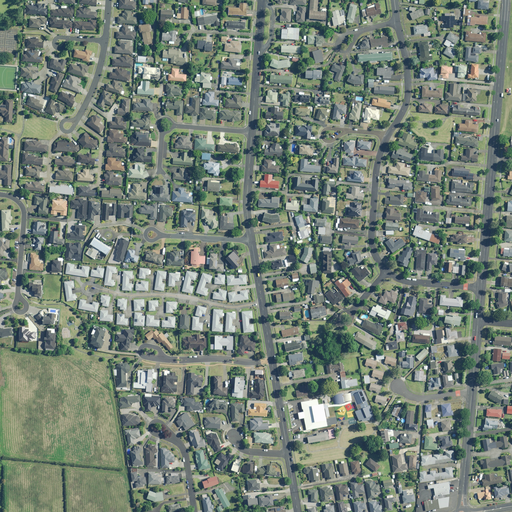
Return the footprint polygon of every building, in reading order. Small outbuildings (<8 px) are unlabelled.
[(128,0),(121,0),(118,0),(117,0),(117,10),(134,11),(134,1),(128,1),(128,0)] [(306,0),(306,17),(306,22),(318,22),(321,22),(322,14),(314,13),(315,0),(306,0)] [(485,4),(481,4),(480,2),(474,2),(474,11),(480,12),(480,11),(485,12),(485,4)] [(39,8),(38,8),(38,6),(32,5),(32,8),(22,7),(21,16),(43,18),(43,12),(39,12),(39,8)] [(348,26),(348,24),(349,24),(353,7),(346,5),(342,22),(344,23),(344,25),(348,26)] [(235,6),(234,10),(224,9),(223,17),(241,19),(242,11),(242,7),(235,6)] [(371,10),(357,12),(359,21),(377,18),(376,12),(375,6),(371,6),(371,10)] [(298,12),(296,12),(295,15),(294,15),(294,21),(303,22),(303,15),(304,15),(304,7),(298,7),(298,12)] [(68,9),(67,11),(56,10),(56,11),(54,11),(54,12),(46,12),(46,18),(69,20),(70,16),(70,10),(68,9)] [(184,21),(184,19),(184,18),(185,9),(177,9),(177,16),(173,16),(173,21),(184,21)] [(291,9),(281,9),(280,9),(280,13),(279,13),(279,21),(283,21),(283,20),(291,21),(291,9)] [(409,14),(405,16),(408,23),(420,17),(417,10),(413,12),(413,10),(405,9),(405,13),(409,14)] [(88,11),(75,10),(75,13),(73,13),(72,19),(92,21),(92,15),(87,14),(88,11)] [(133,19),(128,19),(128,13),(119,12),(118,18),(114,18),(113,27),(133,28),(133,19)] [(162,12),(157,12),(156,24),(161,24),(162,20),(167,20),(168,13),(162,13),(162,12)] [(338,27),(338,26),(339,23),(341,22),(339,12),(335,13),(335,12),(328,13),(329,19),(327,19),(329,29),(334,28),(338,27)] [(484,20),(484,18),(476,17),(476,20),(466,20),(466,28),(484,28),(484,20)] [(212,18),(193,20),(194,29),(213,27),(212,18)] [(449,30),(449,28),(453,28),(453,22),(450,22),(450,19),(436,18),(436,23),(442,23),(442,27),(438,27),(438,30),(449,30)] [(35,19),(35,22),(26,21),(25,29),(37,30),(37,26),(41,26),(42,20),(35,19)] [(52,30),(68,31),(68,23),(53,22),(53,19),(46,19),(46,30),(52,30)] [(86,21),(86,25),(72,24),(72,25),(70,25),(69,31),(90,33),(90,28),(93,28),(94,22),(86,21)] [(240,24),(222,23),(222,31),(240,32),(240,24)] [(146,26),(135,28),(136,35),(147,33),(146,26)] [(118,34),(112,34),(112,42),(131,42),(131,35),(126,34),(126,31),(125,31),(125,28),(118,27),(118,34)] [(420,39),(426,38),(426,34),(423,34),(423,28),(409,28),(410,37),(420,36),(420,39)] [(295,30),(277,30),(277,41),(295,42),(295,30)] [(171,44),(172,36),(172,33),(165,33),(165,36),(158,35),(158,43),(171,44)] [(455,40),(446,34),(442,40),(451,46),(455,40)] [(483,35),(462,34),(462,44),(482,45),(483,35)] [(146,35),(138,36),(140,50),(148,48),(146,35)] [(389,46),(387,35),(380,37),(381,38),(370,40),(371,48),(382,45),(382,47),(389,46)] [(320,38),(312,39),(312,37),(303,37),(303,47),(312,47),(312,46),(320,45),(320,38)] [(44,42),(38,42),(39,39),(26,38),(26,47),(38,48),(38,47),(43,48),(44,42)] [(366,40),(365,40),(365,41),(364,41),(364,42),(363,42),(363,43),(362,43),(362,44),(361,45),(361,46),(360,46),(360,49),(369,49),(369,39),(365,39),(366,40)] [(448,45),(442,42),(440,46),(445,50),(448,45)] [(126,43),(115,43),(114,48),(111,48),(110,56),(127,56),(128,49),(126,49),(126,43)] [(202,43),(194,43),(194,51),(200,51),(200,53),(208,53),(209,46),(202,46),(202,43)] [(226,44),(226,46),(221,46),(220,54),(236,55),(236,47),(236,44),(226,44)] [(413,50),(415,50),(416,58),(415,58),(416,64),(428,62),(427,57),(425,57),(424,49),(424,44),(413,45),(413,50)] [(301,45),(281,45),(281,53),(301,53),(301,45)] [(84,48),(84,50),(75,48),(72,56),(81,59),(81,60),(88,62),(88,61),(90,52),(91,50),(84,48)] [(475,58),(467,57),(468,49),(462,49),(461,63),(465,63),(475,64),(475,58)] [(452,55),(443,50),(439,55),(448,61),(452,55)] [(27,54),(23,54),(22,61),(42,63),(43,58),(43,52),(28,51),(27,54)] [(317,51),(308,53),(310,66),(320,64),(317,51)] [(159,60),(167,61),(167,66),(181,67),(181,60),(174,60),(175,53),(159,52),(159,60)] [(376,62),(376,61),(387,60),(387,61),(390,61),(390,60),(393,60),(392,52),(384,53),(384,54),(358,55),(358,62),(361,62),(361,63),(363,63),(363,62),(369,61),(369,63),(376,62)] [(67,60),(62,58),(60,62),(58,61),(58,60),(51,57),(48,67),(55,69),(62,72),(64,66),(67,60)] [(115,61),(108,61),(107,69),(128,70),(129,62),(126,62),(127,60),(115,59),(115,61)] [(275,72),(275,71),(286,69),(285,61),(274,63),(269,60),(265,68),(275,72)] [(225,64),(218,64),(217,71),(232,72),(232,71),(236,72),(236,68),(232,68),(232,66),(234,66),(234,61),(225,61),(225,64)] [(85,68),(76,65),(75,69),(66,66),(64,74),(79,79),(81,74),(82,75),(85,68)] [(39,67),(27,66),(27,68),(21,67),(21,76),(33,78),(33,74),(38,74),(39,67)] [(147,81),(147,76),(156,77),(156,70),(148,69),(148,67),(139,66),(139,69),(134,69),(134,76),(138,76),(138,80),(147,81)] [(326,73),(332,75),(329,82),(335,85),(341,69),(336,66),(335,69),(329,66),(326,73)] [(467,77),(465,76),(464,80),(469,81),(469,80),(475,81),(475,66),(468,66),(467,77)] [(394,68),(387,67),(387,71),(385,71),(385,68),(377,68),(377,75),(383,76),(383,78),(391,79),(391,74),(393,74),(394,68)] [(124,84),(125,80),(126,77),(123,76),(124,73),(112,70),(110,75),(106,74),(105,80),(124,84)] [(415,74),(418,76),(416,76),(416,81),(424,80),(424,83),(434,83),(434,76),(430,77),(430,75),(429,70),(420,71),(418,70),(415,74)] [(183,77),(175,77),(175,71),(168,71),(167,76),(164,76),(164,83),(182,84),(183,77)] [(318,73),(302,72),(301,81),(318,81),(318,73)] [(54,75),(52,79),(50,78),(46,86),(48,87),(46,93),(52,95),(60,77),(54,75)] [(207,75),(197,75),(197,78),(192,78),(192,80),(191,80),(191,84),(192,84),(192,85),(199,85),(199,90),(208,90),(208,85),(207,84),(207,80),(207,75)] [(288,77),(266,76),(266,85),(288,86),(288,77)] [(343,84),(350,86),(351,86),(359,87),(360,80),(360,81),(360,77),(354,77),(353,78),(351,78),(347,76),(343,84)] [(78,89),(73,87),(76,81),(66,78),(64,83),(61,82),(59,88),(76,94),(78,89)] [(42,84),(23,82),(22,91),(41,93),(42,84)] [(116,85),(109,82),(107,87),(103,85),(101,91),(117,96),(119,91),(114,89),(116,85)] [(138,91),(133,90),(133,96),(150,97),(150,91),(146,91),(146,84),(138,83),(138,91)] [(178,91),(171,91),(171,87),(162,86),(162,99),(170,99),(170,98),(178,98),(178,91)] [(380,86),(380,87),(374,87),(374,93),(394,95),(395,87),(380,86)] [(445,95),(442,95),(442,102),(457,103),(458,96),(453,96),(454,87),(446,86),(445,95)] [(424,100),(432,100),(440,100),(440,90),(432,90),(432,93),(425,92),(425,88),(417,88),(417,100),(424,100)] [(474,98),(473,98),(474,91),(464,90),(464,97),(462,97),(462,103),(473,104),(474,98)] [(75,101),(73,100),(73,99),(75,96),(69,93),(68,94),(62,91),(58,99),(68,104),(68,105),(72,107),(75,101)] [(263,98),(262,98),(262,104),(273,105),(274,98),(273,98),(273,95),(269,95),(267,92),(265,92),(263,93),(263,98)] [(105,96),(99,93),(93,107),(99,110),(101,106),(107,108),(109,103),(103,100),(105,96)] [(214,103),(210,102),(210,99),(210,98),(210,94),(205,94),(205,96),(201,95),(201,102),(199,102),(198,107),(214,108),(214,103)] [(276,104),(278,104),(278,109),(284,109),(284,104),(285,104),(286,96),(286,94),(282,94),(281,96),(277,96),(276,104)] [(25,104),(34,107),(40,110),(43,105),(38,103),(40,100),(29,95),(25,104)] [(229,97),(229,103),(222,102),(221,109),(238,110),(238,103),(236,103),(237,98),(229,97)] [(373,99),(372,105),(382,107),(381,108),(384,109),(385,107),(390,108),(391,103),(386,102),(386,100),(378,98),(378,100),(373,99)] [(11,113),(12,109),(13,99),(5,99),(4,107),(0,106),(0,112),(4,113),(3,122),(11,122),(11,113)] [(175,99),(175,103),(165,102),(165,108),(174,109),(174,115),(181,115),(181,109),(182,104),(182,99),(175,99)] [(187,108),(182,107),(181,116),(187,116),(186,118),(194,119),(194,117),(194,115),(196,100),(188,99),(187,108)] [(59,104),(58,104),(57,103),(49,100),(44,112),(53,116),(55,113),(57,114),(61,112),(64,106),(59,104)] [(126,102),(119,101),(118,111),(113,110),(113,118),(125,118),(125,111),(126,102)] [(146,102),(139,101),(139,105),(133,105),(132,106),(129,106),(129,112),(147,114),(147,110),(148,110),(148,106),(146,106),(146,102)] [(347,111),(347,115),(345,115),(345,122),(349,122),(349,123),(353,123),(353,122),(353,123),(353,122),(355,123),(356,118),(357,112),(358,105),(353,105),(353,108),(350,108),(350,111),(347,111)] [(336,107),(331,106),(328,121),(334,123),(335,118),(336,117),(338,117),(339,117),(341,116),(343,108),(336,107)] [(420,106),(420,108),(415,107),(414,114),(428,115),(428,108),(427,108),(428,107),(420,106)] [(449,114),(456,114),(456,115),(469,116),(468,117),(476,117),(476,107),(469,107),(469,109),(457,108),(457,107),(450,106),(449,114)] [(282,112),(277,112),(277,107),(269,107),(269,112),(264,112),(264,118),(269,118),(274,119),(282,119),(282,112)] [(444,109),(430,108),(430,115),(444,116),(444,109)] [(204,110),(198,109),(198,115),(196,114),(196,121),(210,122),(211,118),(212,112),(204,112),(204,110)] [(306,111),(292,109),(291,117),(305,118),(306,111)] [(369,111),(361,109),(359,124),(366,126),(367,121),(375,123),(376,112),(369,111)] [(321,122),(324,115),(321,113),(315,110),(311,122),(317,124),(318,121),(321,122)] [(237,116),(235,116),(235,114),(229,113),(229,115),(224,115),(224,113),(220,112),(219,114),(217,114),(216,122),(236,124),(237,116)] [(100,129),(95,125),(98,121),(91,117),(88,121),(86,120),(81,128),(94,137),(100,129)] [(127,128),(131,129),(131,130),(137,130),(137,131),(145,132),(146,117),(138,117),(138,122),(132,122),(132,124),(127,124),(127,128)] [(111,118),(111,124),(105,124),(104,130),(121,131),(122,125),(119,124),(119,123),(116,123),(116,119),(111,118)] [(276,124),(276,122),(270,121),(270,124),(266,124),(266,129),(264,129),(264,135),(271,136),(271,134),(278,134),(278,128),(276,127),(276,124)] [(461,122),(461,127),(456,126),(456,132),(474,134),(474,128),(469,127),(469,122),(461,122)] [(299,134),(303,134),(303,136),(310,136),(310,124),(303,123),(303,125),(300,124),(300,123),(294,123),(293,133),(299,134)] [(105,144),(112,144),(112,145),(122,146),(123,140),(119,139),(119,136),(113,135),(113,132),(105,132),(105,139),(103,139),(103,144),(105,144)] [(127,146),(129,146),(129,149),(146,150),(146,142),(145,142),(145,139),(144,139),(144,134),(130,134),(130,139),(127,139),(127,146)] [(73,143),(77,147),(77,150),(91,151),(92,142),(88,142),(81,135),(73,143)] [(398,140),(401,141),(401,142),(396,140),(394,145),(410,152),(412,147),(411,147),(413,145),(407,142),(408,138),(400,135),(398,140)] [(2,138),(1,154),(0,154),(0,160),(8,161),(9,155),(8,155),(9,138),(2,138)] [(176,141),(174,141),(173,145),(171,145),(170,150),(187,152),(188,147),(187,147),(187,142),(187,139),(176,138),(176,141)] [(211,146),(203,146),(203,141),(191,140),(190,152),(202,153),(210,153),(211,146)] [(473,146),(474,142),(454,140),(453,145),(457,145),(456,147),(473,149),(473,146)] [(40,152),(40,151),(47,151),(47,145),(41,144),(41,142),(38,142),(39,141),(31,141),(31,142),(24,141),(24,151),(40,152)] [(362,142),(353,142),(352,150),(356,150),(356,152),(367,152),(368,144),(362,144),(362,142)] [(223,145),(216,145),(216,152),(237,152),(237,147),(237,145),(236,145),(236,143),(232,143),(232,145),(230,145),(230,143),(223,143),(223,145)] [(74,147),(64,147),(65,144),(53,144),(53,146),(49,146),(48,153),(74,154),(74,147)] [(350,144),(340,144),(340,156),(344,156),(343,158),(349,158),(350,155),(350,144)] [(118,153),(118,150),(112,150),(112,145),(104,145),(104,153),(102,153),(102,159),(121,159),(121,153),(118,153)] [(279,148),(275,148),(275,145),(269,145),(269,148),(266,148),(266,151),(261,151),(261,157),(267,157),(267,156),(279,156),(279,148)] [(309,153),(306,152),(306,149),(303,149),(304,147),(299,147),(299,149),(295,149),(295,157),(304,157),(304,158),(309,158),(309,153)] [(133,155),(131,155),(131,159),(132,159),(130,159),(130,164),(148,165),(148,159),(141,159),(141,158),(141,155),(140,155),(140,151),(133,150),(133,155)] [(434,163),(439,164),(440,152),(434,151),(434,156),(424,155),(425,150),(418,150),(417,162),(422,162),(422,163),(434,163)] [(457,162),(464,163),(474,164),(474,162),(475,151),(463,150),(462,158),(457,158),(457,162)] [(393,154),(390,152),(387,159),(393,163),(395,160),(405,165),(409,157),(394,151),(393,154)] [(38,157),(28,156),(28,154),(23,153),(22,164),(25,164),(43,165),(43,159),(38,159),(38,157)] [(180,154),(180,161),(169,160),(168,166),(188,167),(188,162),(186,161),(186,155),(180,154)] [(76,166),(83,166),(83,168),(90,168),(90,161),(87,161),(87,160),(87,159),(87,158),(87,156),(82,156),(82,157),(74,157),(73,164),(76,164),(76,166)] [(69,163),(67,163),(67,162),(65,162),(65,159),(56,158),(55,161),(51,161),(50,166),(53,166),(53,168),(68,168),(68,167),(69,167),(69,163)] [(335,160),(330,159),(330,167),(326,167),(326,169),(323,169),(323,175),(334,176),(334,172),(335,160)] [(101,172),(106,172),(106,173),(115,172),(120,173),(120,168),(117,168),(117,164),(112,164),(112,160),(103,160),(103,166),(101,166),(101,172)] [(363,161),(339,160),(339,168),(363,169),(363,161)] [(304,161),(296,161),(296,173),(303,174),(317,175),(318,168),(304,167),(304,161)] [(269,162),(260,162),(260,167),(258,167),(258,174),(275,174),(276,167),(269,167),(269,162)] [(217,166),(216,166),(217,165),(205,164),(204,166),(200,165),(200,172),(204,172),(204,175),(210,175),(210,178),(215,178),(215,176),(216,176),(216,173),(217,166)] [(392,170),(385,169),(384,175),(405,179),(406,172),(404,172),(405,170),(401,170),(402,165),(393,164),(392,170)] [(11,186),(11,180),(11,171),(12,165),(4,165),(4,171),(0,170),(0,179),(4,179),(3,185),(11,186)] [(146,177),(142,172),(139,175),(139,173),(141,173),(141,167),(134,166),(133,172),(124,171),(124,180),(138,181),(139,181),(141,180),(146,177)] [(25,176),(33,177),(33,178),(39,179),(40,176),(39,176),(40,172),(41,172),(41,167),(34,167),(34,170),(26,169),(25,176)] [(185,177),(184,177),(185,172),(175,170),(175,175),(169,175),(168,181),(184,184),(185,177)] [(85,171),(79,171),(79,174),(76,174),(76,176),(72,176),(72,183),(89,184),(89,177),(85,177),(85,171)] [(470,175),(466,175),(466,172),(449,171),(448,177),(462,178),(462,181),(469,181),(470,175)] [(53,172),(52,175),(51,175),(51,182),(68,183),(68,176),(68,173),(53,172)] [(102,176),(100,176),(99,182),(102,182),(101,187),(109,187),(117,188),(118,177),(109,176),(109,174),(102,173),(102,176)] [(350,173),(349,179),(343,178),(343,183),(360,184),(360,179),(357,179),(358,174),(350,173)] [(421,174),(415,174),(415,183),(420,183),(420,184),(431,184),(437,185),(438,173),(431,173),(431,177),(421,177),(421,174)] [(511,182),(511,173),(506,173),(505,176),(504,176),(503,182),(511,182)] [(276,183),(268,183),(269,177),(260,177),(260,182),(256,182),(256,190),(275,191),(276,183)] [(297,179),(290,179),(289,191),(294,192),(307,193),(313,194),(315,182),(308,181),(308,186),(297,185),(297,179)] [(408,186),(405,185),(405,182),(393,182),(385,181),(385,186),(384,186),(384,188),(384,190),(391,191),(391,187),(392,187),(391,189),(399,190),(399,192),(408,192),(408,186)] [(42,185),(40,185),(40,183),(32,182),(32,184),(25,183),(25,189),(45,191),(45,186),(42,185)] [(326,198),(327,189),(331,190),(332,183),(326,182),(320,182),(319,197),(326,198)] [(216,183),(204,183),(203,193),(216,194),(216,183)] [(453,185),(447,184),(447,194),(461,195),(468,195),(468,188),(461,188),(453,187),(453,185)] [(72,189),(72,187),(56,185),(55,186),(50,185),(49,192),(72,195),(72,189)] [(89,196),(94,196),(95,190),(90,190),(90,187),(78,186),(78,195),(89,196)] [(127,191),(127,194),(124,194),(124,201),(143,202),(143,195),(137,195),(138,191),(137,191),(137,186),(129,186),(129,191),(127,191)] [(163,187),(155,186),(154,194),(151,194),(150,201),(165,201),(166,195),(163,195),(163,187)] [(347,196),(342,196),(342,202),(359,202),(360,200),(360,195),(354,194),(355,188),(347,188),(347,196)] [(174,194),(169,193),(168,204),(174,204),(184,205),(188,205),(189,198),(185,198),(186,195),(182,195),(183,190),(174,189),(174,194)] [(437,189),(427,190),(427,203),(437,203),(437,189)] [(109,200),(118,200),(117,192),(106,191),(106,192),(98,192),(97,199),(109,200)] [(422,195),(412,194),(410,204),(420,205),(422,195)] [(468,198),(445,196),(444,202),(443,202),(443,207),(446,207),(467,209),(468,198)] [(86,208),(86,200),(83,200),(83,197),(78,197),(78,200),(71,200),(70,208),(77,209),(77,218),(86,219),(86,208)] [(387,198),(386,200),(381,200),(381,206),(387,207),(400,208),(400,203),(401,197),(394,197),(394,198),(387,198)] [(44,200),(31,198),(30,207),(35,207),(34,216),(43,217),(44,205),(43,205),(44,200)] [(229,200),(216,199),(216,207),(228,208),(229,200)] [(276,199),(268,199),(268,201),(255,200),(254,209),(267,209),(267,210),(276,210),(276,199)] [(47,212),(46,216),(53,217),(53,215),(57,215),(56,218),(63,218),(63,216),(63,209),(63,203),(59,203),(60,201),(52,200),(52,202),(49,202),(48,212),(47,212)] [(94,201),(89,200),(87,220),(93,220),(94,215),(95,216),(95,213),(96,213),(96,214),(100,214),(100,210),(98,210),(98,208),(100,208),(100,204),(95,203),(95,206),(94,205),(94,201)] [(332,201),(319,200),(317,215),(331,216),(332,201)] [(306,207),(300,207),(299,213),(314,214),(314,211),(315,201),(306,201),(306,207)] [(287,202),(287,205),(282,204),(282,212),(295,212),(295,206),(295,202),(287,202)] [(109,204),(103,203),(102,219),(108,220),(108,213),(111,214),(116,215),(116,211),(115,211),(115,208),(116,208),(116,203),(111,203),(111,206),(109,206),(109,204)] [(358,204),(349,203),(348,209),(345,209),(344,217),(357,219),(357,210),(358,204)] [(511,203),(509,203),(504,203),(503,214),(509,214),(510,214),(511,213),(511,203)] [(123,204),(118,204),(117,217),(124,217),(124,212),(126,213),(126,217),(132,217),(133,205),(126,204),(126,206),(123,205),(123,204)] [(150,214),(150,219),(156,219),(157,204),(152,204),(152,205),(143,205),(143,207),(140,207),(138,208),(138,211),(140,213),(150,214)] [(172,207),(165,207),(165,205),(160,204),(159,221),(166,221),(166,216),(171,216),(172,207)] [(10,209),(7,209),(1,209),(1,231),(9,231),(9,223),(10,223),(10,220),(12,220),(12,215),(10,215),(10,209)] [(381,215),(381,221),(397,222),(397,215),(390,214),(390,211),(381,210),(381,215)] [(206,211),(198,211),(197,221),(202,222),(203,224),(204,224),(204,227),(206,227),(208,231),(212,230),(214,230),(215,223),(212,223),(212,218),(205,217),(206,211)] [(435,214),(430,213),(429,217),(419,216),(420,211),(413,211),(412,223),(417,223),(417,224),(429,224),(429,225),(435,225),(435,214)] [(192,216),(191,216),(191,215),(184,215),(184,212),(178,212),(177,229),(183,230),(183,223),(185,223),(185,224),(188,225),(188,223),(190,223),(192,223),(192,216)] [(275,215),(268,216),(261,214),(258,223),(265,225),(267,225),(276,225),(275,215)] [(216,232),(221,232),(228,232),(228,231),(230,231),(230,225),(223,225),(224,215),(216,215),(216,232)] [(298,216),(290,219),(298,242),(306,239),(298,216)] [(510,218),(503,218),(502,229),(509,229),(509,226),(511,226),(511,219),(510,219),(510,218)] [(466,220),(451,219),(451,225),(462,226),(462,228),(466,228),(466,225),(465,225),(466,220)] [(355,222),(336,221),(336,230),(355,230),(355,222)] [(38,224),(30,223),(29,236),(32,236),(43,237),(43,231),(37,231),(38,224)] [(84,225),(75,225),(75,231),(73,231),(72,233),(67,232),(67,239),(84,240),(84,235),(82,235),(83,231),(84,231),(84,225)] [(418,231),(413,228),(409,237),(413,239),(434,247),(437,240),(418,232),(418,231)] [(49,238),(48,238),(48,243),(56,243),(56,244),(64,244),(64,239),(57,238),(57,231),(50,231),(49,238)] [(508,244),(508,243),(511,243),(511,235),(509,236),(509,234),(501,233),(500,243),(507,244),(508,244)] [(266,235),(267,237),(262,238),(263,245),(279,243),(279,236),(278,236),(278,234),(266,235)] [(470,241),(463,240),(463,236),(449,236),(449,238),(446,238),(446,245),(451,245),(450,246),(469,247),(470,241)] [(0,256),(1,256),(3,257),(4,251),(6,250),(7,249),(9,249),(10,245),(10,240),(6,240),(5,243),(3,243),(3,238),(0,237),(0,256)] [(94,238),(89,245),(106,256),(111,249),(94,238)] [(122,262),(128,241),(125,240),(125,239),(121,238),(118,246),(117,245),(116,248),(117,248),(115,254),(117,254),(115,260),(122,262)] [(328,238),(317,238),(317,245),(328,246),(328,238)] [(354,238),(338,238),(338,245),(354,246),(354,238)] [(37,252),(37,246),(41,246),(41,240),(30,240),(29,246),(31,246),(31,252),(37,252)] [(395,252),(394,251),(401,246),(397,240),(390,245),(388,241),(381,245),(389,256),(395,252)] [(71,243),(66,242),(65,259),(71,259),(71,254),(73,254),(73,253),(75,253),(80,253),(81,243),(75,243),(75,245),(72,244),(72,246),(71,246),(71,243)] [(269,244),(270,250),(265,251),(265,257),(287,255),(286,249),(286,247),(278,248),(278,244),(269,244)] [(91,247),(90,248),(88,248),(84,254),(93,259),(98,251),(91,247)] [(407,262),(406,261),(411,251),(403,248),(398,258),(395,257),(393,263),(397,264),(396,267),(404,270),(405,267),(407,262)] [(139,256),(133,254),(134,252),(128,249),(124,261),(130,264),(131,260),(136,262),(139,256)] [(190,253),(188,253),(187,266),(190,266),(190,267),(196,267),(202,267),(202,258),(196,258),(196,249),(190,249),(190,253)] [(308,250),(300,250),(300,254),(296,261),(304,266),(308,256),(308,250)] [(461,251),(447,250),(446,259),(456,260),(456,262),(461,263),(461,258),(460,258),(461,251)] [(511,255),(511,250),(497,250),(496,258),(511,260),(511,255)] [(240,258),(233,251),(225,258),(235,269),(239,265),(236,262),(240,258)] [(422,253),(411,252),(410,259),(412,260),(412,273),(421,274),(422,259),(421,259),(422,253)] [(429,252),(428,255),(424,255),(423,273),(427,273),(428,266),(433,267),(434,256),(433,256),(434,253),(429,252)] [(160,258),(144,253),(141,263),(157,267),(160,258)] [(180,260),(177,260),(178,254),(166,253),(165,259),(164,259),(163,268),(180,270),(180,260)] [(217,253),(210,253),(209,269),(216,269),(216,271),(223,271),(223,265),(217,264),(217,261),(217,253)] [(327,254),(318,254),(318,276),(327,276),(327,254)] [(348,255),(349,260),(343,261),(345,269),(359,265),(357,260),(358,260),(356,254),(348,255)] [(33,255),(27,255),(26,259),(27,259),(27,266),(26,266),(25,272),(31,272),(39,273),(40,263),(34,262),(35,257),(32,257),(33,255)] [(82,268),(74,267),(75,263),(67,261),(65,272),(73,274),(80,275),(80,276),(88,277),(90,266),(82,265),(82,268)] [(278,262),(269,263),(270,266),(268,266),(269,272),(279,270),(278,267),(279,266),(278,262)] [(57,263),(47,263),(46,273),(57,274),(57,263)] [(117,267),(113,267),(113,266),(107,264),(103,285),(110,286),(113,286),(114,280),(111,279),(112,273),(115,274),(117,267)] [(507,266),(500,264),(498,273),(504,275),(505,272),(505,274),(511,273),(511,266),(507,267),(507,266)] [(103,278),(104,267),(97,265),(96,268),(91,268),(90,275),(95,276),(95,277),(103,278)] [(312,265),(305,266),(306,277),(313,276),(312,265)] [(360,270),(357,273),(353,268),(346,274),(354,284),(361,278),(365,274),(360,270)] [(130,272),(126,273),(126,271),(119,271),(118,292),(125,292),(128,292),(128,284),(125,284),(125,280),(130,279),(130,272)] [(141,281),(141,278),(145,278),(146,271),(142,271),(136,271),(135,281),(141,281)] [(161,286),(159,286),(160,281),(162,281),(163,274),(159,273),(158,273),(153,272),(150,292),(158,293),(160,294),(161,286)] [(184,295),(188,296),(190,289),(186,288),(188,282),(192,283),(193,275),(185,274),(183,274),(177,293),(184,295)] [(176,276),(172,276),(165,275),(164,289),(171,289),(172,283),(175,283),(176,276)] [(201,290),(203,284),(206,285),(209,279),(205,277),(199,275),(192,295),(198,297),(203,298),(205,291),(201,290)] [(221,277),(214,277),(213,280),(211,280),(210,287),(220,287),(220,284),(221,284),(221,277)] [(235,280),(230,281),(230,278),(223,278),(223,288),(230,288),(236,287),(244,287),(244,277),(235,277),(235,280)] [(72,280),(69,281),(67,281),(63,282),(66,301),(72,301),(72,300),(76,300),(75,293),(71,293),(70,287),(73,287),(72,280)] [(347,286),(343,281),(339,283),(337,280),(331,285),(341,300),(348,295),(344,289),(347,286)] [(509,280),(497,280),(496,289),(509,290),(509,280)] [(284,281),(271,281),(272,291),(284,290),(284,281)] [(315,283),(302,281),(301,288),(305,289),(304,296),(310,297),(311,290),(314,290),(315,283)] [(137,286),(131,285),(131,293),(137,294),(137,293),(144,294),(145,284),(137,283),(137,286)] [(25,293),(30,294),(29,299),(37,300),(38,292),(38,286),(25,285),(25,293)] [(388,300),(395,303),(398,296),(397,296),(397,294),(394,293),(395,292),(391,290),(390,293),(386,291),(384,296),(382,295),(379,302),(386,305),(388,300)] [(214,291),(214,295),(210,295),(209,301),(214,302),(222,303),(223,291),(214,291)] [(231,293),(224,294),(225,305),(232,304),(232,303),(237,303),(245,303),(244,292),(236,293),(236,296),(232,297),(231,293)] [(334,294),(330,296),(327,292),(321,297),(329,307),(333,304),(333,305),(339,301),(334,294)] [(106,294),(105,295),(102,294),(100,298),(101,298),(101,302),(103,302),(102,305),(108,307),(112,297),(109,296),(106,294)] [(290,294),(272,297),(273,305),(291,303),(290,294)] [(494,304),(495,304),(491,306),(494,312),(504,308),(501,302),(502,295),(495,294),(494,304)] [(319,296),(308,298),(310,307),(321,305),(319,296)] [(450,300),(450,301),(442,300),(442,297),(437,296),(435,308),(441,309),(441,308),(450,308),(450,309),(458,309),(458,300),(450,300)] [(92,305),(85,303),(86,300),(80,299),(78,308),(83,310),(84,309),(91,311),(97,313),(99,303),(93,301),(92,305)] [(408,319),(409,313),(410,313),(413,301),(405,299),(402,311),(397,310),(396,316),(408,319)] [(422,316),(423,313),(428,314),(429,307),(424,306),(424,301),(416,300),(414,315),(422,316)] [(113,309),(116,309),(116,312),(123,312),(123,310),(124,301),(113,301),(113,309)] [(135,301),(130,301),(130,314),(137,313),(137,310),(141,310),(140,301),(135,301)] [(151,303),(144,303),(145,314),(151,313),(151,310),(155,309),(155,303),(151,303)] [(174,304),(170,304),(163,304),(162,315),(170,316),(170,312),(174,312),(174,304)] [(385,319),(387,320),(391,312),(387,310),(386,312),(381,309),(382,307),(377,305),(376,308),(373,306),(369,314),(375,317),(377,312),(378,313),(377,315),(383,318),(383,319),(384,320),(385,320),(385,319)] [(325,306),(310,308),(312,319),(327,316),(325,306)] [(201,309),(200,309),(199,309),(194,307),(191,318),(198,319),(199,316),(201,316),(203,310),(201,309)] [(289,309),(277,310),(278,320),(290,319),(289,309)] [(209,313),(208,331),(208,334),(218,334),(219,327),(215,327),(216,319),(219,320),(219,312),(209,312),(209,313)] [(42,316),(40,313),(34,318),(39,324),(42,322),(42,323),(54,324),(54,317),(55,313),(49,313),(49,316),(42,316)] [(109,317),(104,317),(105,313),(96,313),(96,323),(101,323),(109,324),(109,317)] [(249,326),(246,326),(246,321),(249,321),(248,313),(245,313),(237,313),(239,336),(246,335),(249,334),(249,326)] [(141,318),(137,318),(137,315),(131,314),(130,328),(135,328),(141,329),(141,318)] [(221,334),(224,334),(231,335),(232,328),(228,328),(228,321),(232,321),(232,315),(226,315),(222,315),(221,334)] [(112,327),(118,327),(124,328),(124,321),(121,321),(121,316),(113,316),(112,327)] [(150,318),(143,317),(142,328),(156,329),(156,322),(150,322),(150,318)] [(186,318),(176,317),(175,331),(185,332),(186,318)] [(457,319),(449,317),(449,319),(442,318),(440,325),(447,327),(455,328),(457,319)] [(172,324),(172,320),(165,319),(164,323),(158,323),(158,329),(171,330),(172,324)] [(199,325),(195,325),(195,319),(189,319),(188,332),(190,332),(199,333),(199,325)] [(376,325),(365,319),(362,327),(379,335),(384,325),(378,322),(376,325)] [(109,329),(96,324),(89,345),(101,349),(109,329)] [(402,324),(394,325),(394,333),(403,332),(402,324)] [(25,327),(20,327),(20,340),(28,341),(28,340),(32,340),(32,338),(34,338),(35,333),(31,332),(31,331),(29,331),(25,330),(25,327)] [(0,337),(1,337),(11,336),(10,328),(2,329),(0,328),(0,337)] [(293,329),(277,333),(278,340),(295,336),(293,329)] [(55,349),(56,333),(51,333),(51,331),(46,330),(46,337),(44,337),(44,340),(46,340),(45,348),(55,349)] [(162,343),(168,351),(173,347),(162,332),(160,334),(156,330),(154,332),(151,330),(145,335),(149,340),(152,338),(154,340),(156,339),(159,345),(162,343)] [(447,330),(441,330),(443,346),(449,345),(449,341),(454,341),(453,333),(448,334),(447,330)] [(131,332),(120,331),(119,337),(111,336),(110,345),(116,346),(116,352),(124,352),(125,347),(129,347),(131,332)] [(373,345),(354,333),(349,341),(369,353),(373,345)] [(400,334),(391,335),(393,345),(401,344),(400,334)] [(426,337),(409,335),(408,345),(425,347),(426,337)] [(202,340),(198,340),(198,342),(197,342),(197,337),(191,337),(191,342),(188,342),(188,339),(183,339),(183,342),(179,342),(179,348),(183,348),(182,353),(188,353),(188,348),(191,348),(191,353),(197,354),(197,348),(198,348),(198,351),(202,351),(202,349),(203,349),(203,342),(202,342),(202,340)] [(240,358),(241,352),(250,354),(252,344),(243,343),(244,338),(237,337),(233,356),(240,358)] [(219,348),(222,348),(222,352),(229,353),(230,338),(223,338),(223,341),(219,340),(219,338),(211,338),(210,352),(219,352),(219,348)] [(508,340),(489,339),(489,347),(508,348),(508,340)] [(293,344),(280,347),(282,354),(293,351),(293,352),(297,351),(302,350),(301,346),(297,347),(297,345),(293,346),(293,344)] [(392,344),(384,345),(385,353),(393,352),(392,344)] [(450,347),(443,348),(444,359),(454,358),(453,351),(451,351),(450,347)] [(440,361),(440,355),(441,355),(441,349),(427,350),(427,356),(431,356),(432,362),(440,361)] [(498,352),(489,351),(488,363),(497,364),(498,352)] [(289,357),(284,358),(285,368),(293,367),(293,364),(299,362),(297,356),(289,357)] [(392,362),(382,359),(380,366),(390,369),(392,362)] [(374,363),(363,360),(360,368),(371,372),(374,363)] [(410,360),(403,360),(403,364),(398,363),(398,370),(403,370),(410,370),(410,360)] [(453,360),(444,361),(445,372),(454,372),(453,360)] [(125,387),(125,372),(127,372),(129,371),(129,364),(125,364),(116,364),(117,388),(125,387)] [(334,368),(332,368),(332,369),(327,370),(327,368),(322,368),(323,377),(328,376),(328,374),(333,373),(333,375),(334,375),(340,374),(339,365),(334,366),(334,368)] [(500,365),(486,367),(487,372),(489,372),(490,377),(497,376),(496,371),(500,371),(500,365)] [(157,372),(154,371),(154,369),(148,368),(148,370),(137,370),(137,382),(132,382),(132,388),(137,388),(146,388),(146,391),(151,392),(151,388),(152,388),(151,380),(153,379),(156,379),(157,372)] [(374,369),(372,376),(373,376),(373,377),(374,378),(375,377),(378,378),(380,379),(381,379),(382,379),(384,372),(374,369)] [(287,374),(284,375),(285,380),(288,379),(288,381),(301,379),(300,370),(287,372),(287,374)] [(425,371),(414,371),(414,381),(425,382),(425,371)] [(448,373),(443,374),(444,387),(454,386),(453,380),(449,381),(448,373)] [(156,394),(158,394),(170,395),(170,394),(173,394),(173,387),(170,387),(171,385),(173,384),(173,378),(171,378),(171,375),(159,374),(159,380),(157,380),(156,394)] [(343,374),(336,375),(338,391),(345,390),(345,389),(353,389),(353,381),(344,382),(343,374)] [(198,378),(191,377),(191,375),(183,375),(182,397),(189,397),(190,390),(194,390),(194,389),(198,388),(198,378)] [(222,375),(213,375),(212,394),(218,395),(227,396),(227,387),(221,387),(222,375)] [(442,385),(441,378),(430,379),(431,382),(428,383),(429,390),(434,389),(434,387),(442,385)] [(242,383),(240,383),(240,380),(230,379),(228,399),(239,400),(239,392),(241,393),(242,383)] [(260,395),(261,380),(251,380),(250,394),(246,394),(246,400),(260,401),(260,395)] [(371,384),(369,390),(370,390),(370,391),(372,392),(372,390),(376,391),(375,392),(380,393),(382,387),(371,384)] [(304,399),(303,392),(302,388),(295,389),(296,393),(292,393),(293,400),(304,399)] [(328,394),(331,404),(352,401),(355,409),(367,405),(359,388),(328,394)] [(500,400),(487,392),(482,400),(495,408),(500,400)] [(140,394),(123,396),(124,401),(120,401),(120,407),(132,406),(131,402),(141,401),(140,394)] [(381,404),(385,405),(387,398),(377,395),(375,402),(377,403),(378,402),(381,403),(381,404)] [(143,406),(144,406),(144,411),(151,411),(151,406),(154,406),(156,406),(158,405),(159,405),(160,404),(160,397),(151,396),(145,396),(145,397),(143,397),(143,406)] [(175,399),(168,399),(168,398),(163,398),(162,412),(167,413),(167,408),(175,408),(175,399)] [(209,412),(216,407),(216,408),(226,409),(226,401),(219,401),(218,399),(215,398),(205,406),(209,412)] [(300,419),(303,430),(313,428),(334,423),(332,416),(312,421),(308,404),(315,402),(314,399),(305,401),(306,404),(299,405),(301,411),(293,413),(294,421),(300,419)] [(198,405),(190,405),(191,401),(179,400),(178,409),(182,409),(182,413),(190,414),(190,413),(197,413),(198,405)] [(244,403),(237,404),(237,402),(229,402),(230,420),(238,419),(238,411),(244,410),(244,403)] [(266,416),(267,410),(268,403),(254,402),(253,408),(247,408),(247,415),(266,416)] [(402,407),(396,404),(392,414),(398,416),(402,407)] [(448,405),(436,407),(438,419),(449,418),(448,405)] [(511,409),(503,408),(502,416),(510,417),(511,409)] [(498,411),(484,410),(482,418),(497,420),(498,411)] [(133,413),(122,413),(123,426),(134,425),(134,424),(139,424),(139,415),(134,416),(133,413)] [(410,413),(403,413),(402,426),(410,426),(410,413)] [(172,421),(174,423),(172,424),(176,429),(177,428),(180,433),(190,427),(182,414),(172,421)] [(216,419),(201,420),(201,422),(200,422),(199,427),(201,427),(201,431),(216,430),(216,419)] [(259,422),(258,422),(258,420),(249,420),(249,422),(245,422),(245,432),(259,432),(264,432),(264,425),(259,425),(259,422)] [(494,423),(482,421),(479,432),(485,432),(489,431),(492,432),(494,423)] [(446,423),(437,424),(437,434),(446,434),(446,423)] [(133,429),(124,430),(126,446),(135,445),(135,439),(141,437),(139,429),(134,431),(133,429)] [(308,437),(309,443),(330,439),(329,431),(317,433),(318,435),(308,437)] [(199,441),(197,442),(193,432),(184,435),(189,449),(191,448),(192,451),(201,448),(199,441)] [(250,440),(251,440),(251,445),(269,446),(270,439),(267,439),(267,435),(250,434),(250,440)] [(211,435),(202,438),(205,448),(207,447),(210,455),(217,451),(214,444),(215,444),(211,435)] [(500,437),(500,441),(491,442),(491,439),(483,440),(485,452),(493,450),(492,448),(501,447),(501,448),(509,448),(507,436),(500,437)] [(407,440),(396,438),(396,445),(406,447),(407,440)] [(434,446),(429,446),(429,439),(421,438),(420,451),(427,452),(433,452),(434,446)] [(435,443),(438,443),(439,449),(445,449),(449,448),(448,443),(445,444),(445,441),(444,438),(435,439),(435,443)] [(149,445),(149,448),(146,448),(146,467),(155,467),(155,466),(156,466),(156,458),(155,458),(155,453),(157,453),(157,444),(149,445)] [(131,464),(133,464),(134,467),(143,466),(142,448),(133,448),(133,452),(130,452),(131,464)] [(165,448),(160,448),(160,469),(165,469),(165,468),(168,468),(168,463),(173,463),(173,454),(168,454),(168,451),(165,451),(165,448)] [(194,473),(200,472),(201,472),(202,472),(204,471),(206,470),(205,464),(203,462),(201,462),(199,452),(191,453),(194,473)] [(418,464),(417,464),(417,468),(451,463),(450,459),(449,453),(441,454),(441,458),(436,458),(436,456),(429,457),(429,459),(425,460),(425,457),(417,458),(418,464)] [(213,461),(216,463),(212,470),(218,473),(221,469),(221,470),(229,458),(225,455),(222,459),(216,455),(213,461)] [(389,467),(388,467),(389,475),(404,472),(402,465),(399,465),(397,457),(387,459),(389,467)] [(496,459),(497,462),(487,464),(486,461),(480,462),(480,465),(477,465),(478,472),(506,468),(505,461),(504,461),(504,458),(496,459)] [(380,466),(370,459),(366,465),(376,472),(380,466)] [(238,463),(231,461),(227,473),(234,475),(238,463)] [(355,463),(346,464),(348,477),(357,476),(355,463)] [(277,468),(276,468),(272,465),(273,464),(271,464),(266,464),(266,468),(263,467),(263,469),(258,469),(258,470),(252,470),(252,476),(263,477),(269,477),(269,480),(279,480),(277,468)] [(250,465),(243,465),(243,467),(239,468),(238,475),(242,475),(249,476),(250,465)] [(343,465),(335,466),(336,476),(338,476),(338,480),(344,479),(344,475),(343,465)] [(325,466),(317,467),(320,481),(322,481),(322,482),(330,481),(328,468),(325,469),(325,466)] [(452,466),(445,468),(446,471),(435,473),(435,471),(430,471),(430,474),(427,474),(427,471),(420,472),(420,477),(420,482),(453,478),(453,473),(452,466)] [(306,471),(301,469),(298,475),(304,477),(305,485),(314,484),(312,470),(306,471)] [(144,474),(137,475),(137,473),(136,473),(136,471),(130,472),(132,481),(136,481),(136,482),(134,482),(135,487),(143,486),(143,484),(146,484),(144,474)] [(160,473),(147,473),(147,484),(160,484),(160,473)] [(180,473),(165,474),(165,485),(181,484),(180,473)] [(486,488),(491,487),(499,486),(498,479),(490,480),(490,476),(484,477),(480,477),(480,488),(486,488)] [(213,479),(213,478),(203,481),(203,482),(198,484),(200,491),(216,486),(213,479)] [(429,489),(434,488),(436,496),(450,494),(451,488),(451,485),(450,481),(428,485),(429,489)] [(252,493),(252,492),(256,492),(255,485),(252,486),(252,482),(243,482),(243,493),(252,493)] [(353,484),(346,485),(348,501),(355,500),(355,495),(360,494),(359,486),(353,487),(353,484)] [(337,486),(330,487),(332,503),(339,502),(339,497),(344,496),(343,488),(338,489),(337,486)] [(217,489),(210,493),(219,510),(226,507),(217,489)] [(322,489),(315,490),(318,504),(325,503),(324,498),(329,498),(327,490),(323,491),(322,489)] [(504,491),(496,492),(496,489),(490,489),(490,501),(497,500),(497,498),(505,496),(504,491)] [(157,493),(149,490),(146,498),(153,501),(154,502),(164,499),(162,492),(157,493)] [(313,491),(304,492),(304,497),(307,497),(306,504),(313,504),(313,496),(313,491)] [(481,495),(473,495),(473,502),(482,502),(487,502),(487,491),(481,491),(481,495)] [(403,493),(399,494),(399,498),(398,498),(399,506),(411,505),(410,497),(403,497),(403,493)] [(213,505),(210,505),(210,497),(201,498),(202,511),(210,511),(211,510),(214,509),(213,505)] [(260,499),(254,499),(255,509),(260,509),(260,508),(263,508),(269,508),(268,497),(263,497),(263,500),(260,500),(260,499)] [(436,499),(424,501),(426,510),(449,507),(450,497),(436,499)] [(390,499),(385,500),(380,501),(381,511),(383,511),(388,511),(387,505),(391,504),(390,499)]
